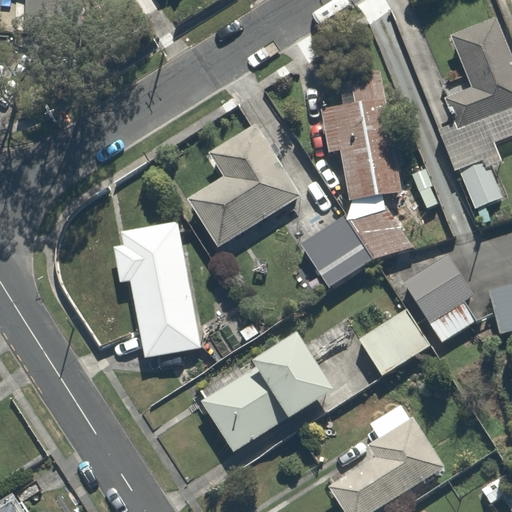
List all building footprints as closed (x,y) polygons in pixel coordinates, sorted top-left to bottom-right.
[(30,0),(29,34),(87,36),(88,0),(30,0)] [(511,135),(511,59),(494,17),(443,39),(459,76),(443,82),(411,5),(384,16),(467,214),(499,201),(485,168),(501,162),(494,144),(511,135)] [(393,191),(378,68),(329,73),(332,102),(317,104),(322,152),(337,151),(342,208),(294,245),(327,289),(354,269),(364,282),(378,272),(367,257),(412,245),(384,204),(383,192),(393,191)] [(212,252),(297,199),(250,125),(204,153),(216,173),(178,197),(212,252)] [(198,348),(177,219),(114,229),(116,242),(107,244),(113,281),(124,280),(137,358),(198,348)] [(406,303),(436,345),(483,312),(441,254),(395,288),(406,303)] [(511,333),(511,281),(481,290),(493,339),(511,333)] [(436,345),(406,303),(353,342),(383,384),(436,345)] [(242,365),(279,420),(329,387),(292,332),(242,365)] [(279,420),(242,365),(191,400),(228,455),(279,420)] [(361,511),(439,465),(410,417),(362,445),(368,454),(319,484),(336,511),(361,511)]
